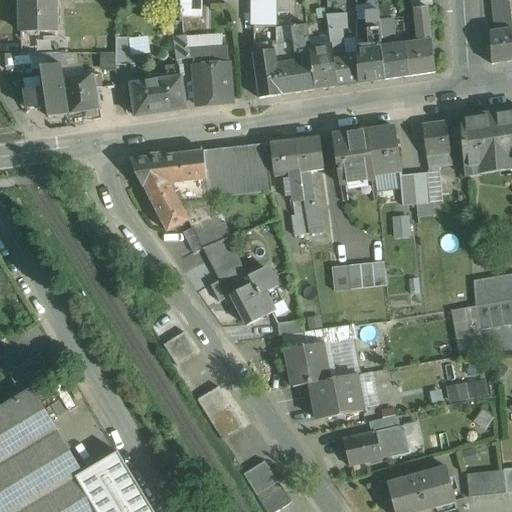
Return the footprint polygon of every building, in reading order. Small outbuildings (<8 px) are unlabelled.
[(20,0),(21,33),(56,32),(55,0),(20,0)] [(203,0),(179,0),(180,17),(203,18),(203,0)] [(253,0),(254,27),(276,27),(276,13),(275,0),(253,0)] [(288,0),(275,0),(276,13),(288,13),(288,0)] [(508,0),(494,0),(498,32),(490,33),(492,65),(511,62),(511,28),(509,3),(508,0)] [(427,6),(420,7),(420,10),(415,11),(415,17),(428,15),(427,6)] [(380,12),(366,14),(368,45),(357,45),(357,54),(359,84),(385,81),(381,48),(380,22),(380,15),(380,12)] [(346,15),(328,17),(328,19),(330,31),(343,30),(348,29),(346,15)] [(428,15),(415,17),(418,43),(407,45),(410,77),(435,73),(428,15)] [(322,17),(305,18),(306,26),(308,39),(325,38),(322,17)] [(305,18),(290,20),(291,27),(306,26),(305,18)] [(390,20),(380,22),(381,48),(385,81),(410,77),(407,45),(389,47),(393,37),(391,20),(390,20)] [(289,44),(272,47),(280,96),(316,91),(310,49),(308,39),(306,26),(291,27),(296,55),(300,55),(301,62),(292,63),(289,44)] [(346,56),(343,30),(330,31),(332,46),(338,87),(359,84),(357,54),(346,56)] [(187,37),(174,38),(177,61),(190,60),(189,50),(187,37)] [(135,67),(132,39),(116,39),(116,67),(135,67)] [(272,44),(254,47),(254,56),(260,99),(280,96),(272,47),(272,44)] [(332,46),(310,49),(316,91),(338,87),(332,46)] [(222,48),(189,50),(190,59),(194,59),(195,67),(228,65),(227,50),(222,48)] [(61,65),(60,54),(52,54),(54,66),(61,65)] [(21,55),(5,55),(7,71),(32,68),(30,55),(22,56),(21,55)] [(92,61),(79,63),(81,78),(64,81),(69,115),(85,113),(85,117),(97,115),(96,111),(100,110),(92,61)] [(54,66),(41,68),(44,89),(25,92),(27,110),(47,107),(49,118),(69,115),(64,81),(62,65),(61,65),(54,66)] [(167,75),(135,79),(136,85),(131,86),(136,117),(186,110),(179,65),(166,67),(167,75)] [(228,65),(195,67),(198,106),(231,104),(228,65)] [(511,112),(460,121),(465,178),(511,170),(511,112)] [(448,124),(423,127),(429,171),(447,168),(445,155),(452,154),(448,124)] [(395,128),(368,132),(374,176),(402,172),(395,128)] [(368,132),(333,137),(340,185),(375,180),(374,176),(368,132)] [(320,138),(296,141),(300,174),(304,206),(305,212),(316,210),(310,173),(324,171),(320,138)] [(296,141),(271,144),(275,177),(290,176),(294,203),(300,202),(300,207),(304,206),(300,174),(296,141)] [(267,145),(204,153),(206,179),(210,180),(217,198),(272,192),(267,145)] [(204,153),(170,157),(179,192),(206,179),(204,153)] [(142,190),(145,188),(153,204),(179,192),(170,157),(130,161),(142,190)] [(428,174),(413,175),(416,206),(431,204),(428,174)] [(413,175),(400,176),(403,207),(416,206),(413,175)] [(179,192),(153,204),(166,232),(189,221),(192,227),(192,228),(222,214),(217,198),(210,180),(206,179),(179,192)] [(304,206),(300,207),(300,202),(294,203),(296,217),(292,217),(295,237),(309,235),(305,212),(304,206)] [(316,210),(305,212),(309,235),(321,233),(318,210),(316,210)] [(222,214),(192,228),(203,249),(231,238),(222,214)] [(231,238),(203,249),(219,281),(243,269),(231,238)] [(384,263),(372,264),(375,288),(387,287),(384,263)] [(372,264),(360,265),(363,289),(375,288),(372,264)] [(360,265),(348,267),(351,291),(363,289),(360,265)] [(348,267),(332,268),(334,292),(351,291),(348,267)] [(282,300),(265,269),(247,278),(243,269),(219,281),(210,286),(219,303),(231,296),(247,325),(273,312),(270,307),(282,300)] [(511,274),(473,281),(476,307),(511,301),(511,274)] [(511,301),(476,307),(481,330),(511,325),(511,301)] [(303,321),(276,324),(278,337),(303,334),(306,334),(303,321)] [(306,334),(303,334),(305,347),(322,344),(322,346),(355,340),(353,327),(306,334)] [(198,354),(185,333),(174,339),(187,360),(198,354)] [(187,360),(174,339),(163,346),(176,367),(187,360)] [(305,347),(286,351),(293,388),(311,385),(328,381),(322,346),(322,344),(305,347)] [(40,356),(10,374),(22,394),(53,376),(40,356)] [(328,381),(311,385),(318,421),(363,412),(356,376),(328,381)] [(452,404),(489,394),(485,377),(448,388),(452,404)] [(231,408),(219,388),(208,394),(221,414),(231,408)] [(32,390),(0,409),(0,511),(154,511),(118,453),(83,474),(32,390)] [(221,414),(208,394),(198,401),(210,421),(221,414)] [(244,428),(231,408),(221,414),(233,435),(244,428)] [(492,419),(483,412),(477,421),(485,428),(492,419)] [(233,435),(221,414),(210,421),(223,441),(233,435)] [(397,417),(369,423),(372,434),(400,428),(397,417)] [(372,434),(344,441),(349,467),(387,458),(385,452),(407,447),(403,427),(400,428),(372,434)] [(278,483),(265,462),(254,469),(267,489),(268,489),(278,483)] [(446,467),(386,483),(394,511),(422,511),(456,503),(446,467)] [(267,489),(254,469),(244,475),(257,496),(267,489)] [(504,471),(467,474),(470,497),(506,493),(504,471)] [(291,503),(279,483),(278,483),(268,489),(280,510),(291,503)] [(276,511),(280,510),(268,489),(267,489),(257,496),(266,511),(276,511)]
